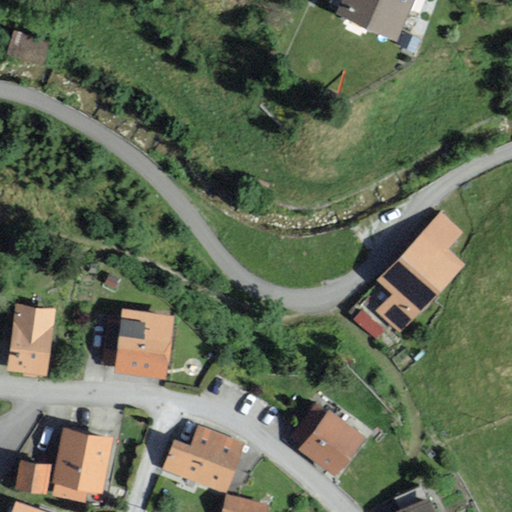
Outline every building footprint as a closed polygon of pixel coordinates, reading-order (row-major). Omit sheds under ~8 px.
[(341,0),(336,13),(396,38),(412,0),(341,0)] [(13,29),(9,50),(46,58),(50,36),(13,29)] [(464,235),(441,214),(380,278),(395,292),(378,309),(402,332),(466,265),(450,249),(464,235)] [(53,377),(62,309),(19,303),(10,371),(53,377)] [(180,379),(188,321),(135,313),(134,320),(117,318),(111,364),(128,366),(127,372),(180,379)] [(375,432),(340,407),(309,449),(345,475),(375,432)] [(115,437),(66,427),(54,483),(103,493),(115,437)] [(250,445),(204,428),(198,443),(181,437),(169,469),(231,493),(250,445)] [(53,466),(21,460),(16,491),(48,496),(53,466)] [(274,511),(276,507),(232,495),(226,511),(274,511)] [(47,511),(16,500),(11,511),(47,511)] [(435,511),(430,500),(403,511),(435,511)]
